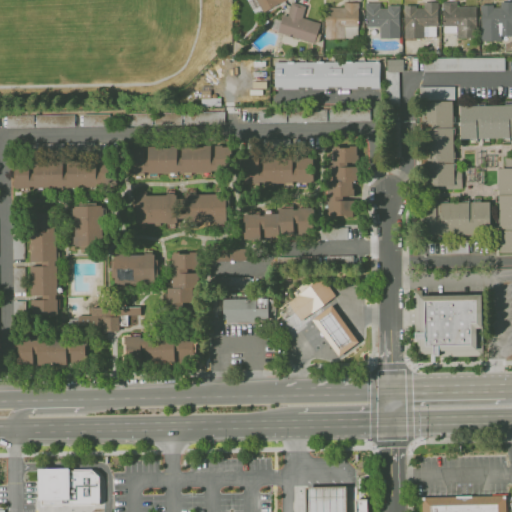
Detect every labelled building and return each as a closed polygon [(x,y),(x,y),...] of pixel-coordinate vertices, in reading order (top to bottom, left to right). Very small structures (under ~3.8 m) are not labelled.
[(286,0),(263,13),(255,0),(286,0)] [(314,44),(278,32),(283,15),(287,16),(292,2),(306,7),(302,18),(321,24),(317,34),(321,35),(318,43),(315,42),(314,44)] [(477,38),(457,38),(457,33),(444,33),(444,27),(442,27),(442,2),(458,2),(457,7),(477,7),(477,38)] [(502,41),(481,41),(481,5),(493,5),(493,8),(501,8),(500,2),(511,2),(511,36),(502,36),(502,41)] [(359,39),(325,39),(325,8),(344,8),(344,3),(358,3),(359,39)] [(400,39),(380,39),(380,27),(365,27),(365,3),(380,3),(380,9),(387,9),(387,5),(400,5),(400,39)] [(424,38),(404,38),(404,6),(416,6),(416,8),(424,8),(424,3),(439,3),(439,9),(438,9),(438,27),(436,27),(436,37),(424,37),(424,38)] [(504,57),(424,58),(424,71),(504,70),(504,57)] [(398,71),(403,71),(403,59),(385,59),(386,105),(399,105),(398,71)] [(379,61),(274,61),(274,88),(379,88),(379,61)] [(419,87),(420,99),(454,98),(454,86),(419,87)] [(452,102),(427,103),(429,161),(454,161),(452,102)] [(511,104),(459,105),(460,139),(511,137),(511,104)] [(369,109),(289,111),(289,122),(369,120),(369,109)] [(82,114),(82,125),(109,125),(109,114),(82,114)] [(74,115),(6,116),(6,127),(34,127),(74,126),(74,115)] [(231,146),(129,147),(129,173),(231,172),(231,146)] [(330,216),(346,215),(346,196),(353,196),(352,165),(356,165),(356,147),(329,147),(330,216)] [(312,184),(313,158),(241,156),(240,183),(312,184)] [(511,252),(511,157),(504,157),(504,168),(498,168),(499,252),(511,252)] [(115,161),(14,162),(14,187),(115,186),(115,161)] [(462,188),(461,170),(455,170),(454,163),(429,163),(429,189),(462,188)] [(177,193),(137,195),(138,226),(178,225),(177,193)] [(226,220),(226,194),(182,195),(183,221),(226,220)] [(490,234),(489,201),(421,203),(422,235),(490,234)] [(103,246),(102,205),(74,205),(75,246),(103,246)] [(243,239),(278,240),(278,232),(313,233),(314,207),(278,206),(277,213),(265,213),(264,214),(244,214),(243,239)] [(31,316),(57,315),(55,214),(30,214),(32,295),(42,295),(42,300),(31,300),(31,316)] [(13,259),(24,258),(23,233),(12,233),(13,259)] [(247,249),(222,248),(222,260),(247,261),(247,249)] [(196,252),(172,253),(172,287),(167,287),(167,302),(193,302),(193,287),(196,287),(196,252)] [(155,282),(154,253),(113,254),(114,282),(155,282)] [(24,267),(13,267),(14,293),(25,292),(24,267)] [(218,277),(218,289),(252,290),(252,278),(218,277)] [(287,302),(296,296),(293,291),(308,281),(311,285),(322,277),(335,295),(300,320),(287,302)] [(414,291),(423,291),(423,296),(484,295),(484,328),(478,328),(479,351),(442,351),(442,356),(436,356),(436,354),(418,354),(418,338),(415,338),(414,291)] [(225,322),(267,321),(267,298),(220,299),(221,318),(225,318),(225,322)] [(25,301),(13,301),(13,321),(25,320),(25,301)] [(336,356),(329,346),(316,327),(309,319),(330,304),(336,314),(349,331),(357,341),(336,356)] [(140,306),(91,306),(91,325),(104,325),(104,332),(119,332),(119,325),(127,325),(127,315),(140,315),(140,306)] [(125,361),(174,362),(174,360),(194,361),(194,338),(126,336),(125,361)] [(66,339),(18,339),(18,362),(35,362),(35,363),(66,363),(66,339)] [(85,360),(85,342),(71,342),(71,361),(85,360)] [(40,470),(41,506),(101,506),(100,469),(40,470)] [(347,511),(347,487),(309,488),(309,511),(347,511)] [(511,511),(511,496),(423,496),(423,511),(511,511)] [(367,511),(367,499),(354,499),(354,511),(367,511)]
